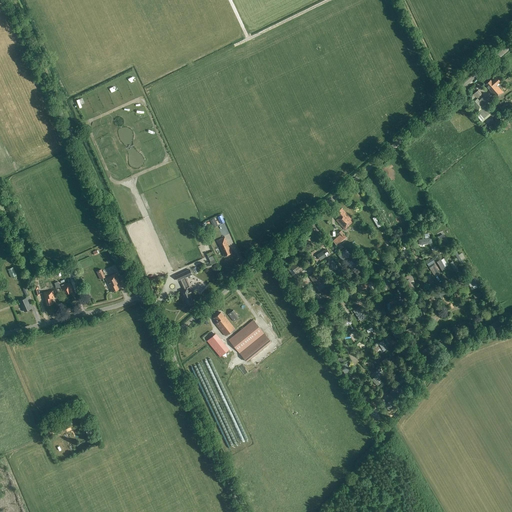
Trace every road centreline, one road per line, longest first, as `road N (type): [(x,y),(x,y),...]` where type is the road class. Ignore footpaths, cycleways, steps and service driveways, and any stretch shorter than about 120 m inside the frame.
road 1 (unclassified): [(165,339),(511,44)]
road 2 (unclassified): [(143,294),(8,0)]
road 3 (unclassified): [(243,511),(165,339)]
road 4 (unclassified): [(143,294),(0,334)]
